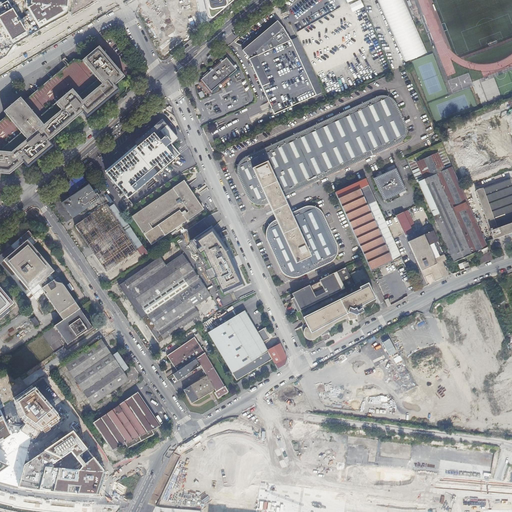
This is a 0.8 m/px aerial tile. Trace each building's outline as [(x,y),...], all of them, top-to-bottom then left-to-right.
[(7,0),(0,0),(0,22),(11,42),(26,33),(20,22),(18,23),(16,19),(17,18),(7,0)] [(67,0),(31,0),(31,5),(35,5),(28,8),(38,24),(45,20),(46,23),(64,13),(60,8),(67,8),(67,0)] [(206,0),(210,16),(211,18),(213,19),(226,8),(227,7),(227,5),(225,0),(206,0)] [(379,0),(406,61),(427,52),(413,19),(404,0),(379,0)] [(404,0),(413,19),(414,18),(407,0),(404,0)] [(277,22),(243,51),(248,58),(249,60),(248,60),(251,67),(252,67),(269,103),(260,107),(263,113),(271,108),(275,115),(323,93),(297,38),(291,41),(291,40),(290,40),(283,29),(277,22)] [(0,181),(2,180),(2,173),(11,174),(24,163),(25,162),(29,167),(54,146),(51,141),(83,114),(84,112),(88,117),(121,90),(119,88),(117,85),(126,77),(100,47),(84,61),(93,73),(85,80),(71,63),(25,102),(24,100),(22,98),(19,101),(8,109),(5,112),(7,114),(9,116),(0,123),(0,181)] [(202,82),(212,95),(235,76),(234,76),(238,72),(229,61),(225,64),(225,63),(202,82)] [(268,203),(283,196),(400,142),(401,142),(402,141),(403,140),(404,138),(405,137),(406,136),(406,135),(407,133),(407,132),(407,130),(407,129),(407,127),(406,125),(396,102),(395,101),(394,100),(393,98),(392,97),(391,97),(390,96),(389,96),(388,95),(386,95),(385,95),(383,95),(381,95),(373,99),(309,129),(244,158),(242,159),(241,160),(240,162),(239,164),(238,165),(237,167),(237,168),(237,169),(237,170),(237,172),(237,173),(237,174),(238,175),(250,201),(251,202),(252,203),(253,204),(254,204),(256,205),(257,205),(258,205),(259,206),(261,206),(262,206),(264,205),(265,205),(266,204),(268,204),(268,203)] [(106,174),(127,199),(180,155),(171,144),(177,139),(162,121),(139,140),(142,144),(106,174)] [(429,158),(431,164),(436,173),(452,166),(442,143),(435,146),(439,154),(434,156),(429,158)] [(435,145),(430,147),(434,156),(439,154),(435,146),(435,145)] [(430,147),(425,150),(429,158),(434,156),(430,147)] [(406,159),(412,174),(426,168),(426,167),(431,164),(429,158),(425,150),(406,159)] [(283,196),(267,163),(253,169),(268,203),(276,220),(296,265),(311,258),(290,213),(283,196)] [(430,176),(418,182),(454,262),(478,251),(480,255),(490,251),(462,188),(452,166),(436,173),(431,164),(426,167),(426,168),(430,176)] [(397,169),(374,178),(384,201),(406,191),(397,169)] [(98,173),(94,177),(97,181),(102,177),(98,173)] [(365,258),(371,271),(400,257),(364,178),(355,182),(351,185),(335,192),(365,258)] [(490,231),(493,240),(511,233),(511,182),(510,178),(477,191),(491,231),(490,231)] [(183,180),(132,216),(152,245),(203,209),(183,180)] [(98,199),(86,182),(70,195),(71,196),(62,202),(72,218),(98,199)] [(105,205),(74,226),(105,272),(136,250),(105,205)] [(305,206),(290,213),(276,220),(275,221),(274,221),(272,222),(270,224),(268,226),(268,227),(267,228),(267,229),(266,230),(266,233),(266,235),(266,237),(267,238),(282,270),(282,271),(283,272),(284,274),(286,275),(287,276),(288,276),(289,277),(290,277),(292,278),(293,278),(294,278),(296,278),(298,277),(331,262),(332,261),(334,260),(335,259),(336,258),(336,257),(337,256),(337,255),(338,254),(338,253),(338,252),(338,251),(338,250),(338,249),(338,248),(338,247),(337,245),(322,213),(321,211),(320,210),(319,209),(318,208),(317,207),(315,206),(314,206),(312,205),(311,205),(309,205),(307,206),(305,206)] [(408,210),(404,211),(411,227),(415,225),(408,210)] [(396,215),(404,234),(412,231),(411,227),(404,211),(396,215)] [(223,296),(225,295),(230,293),(243,286),(240,279),(241,279),(227,248),(226,248),(223,241),(219,243),(215,238),(218,236),(211,226),(190,241),(199,254),(203,252),(211,268),(216,277),(215,278),(223,296)] [(424,235),(443,277),(448,276),(442,261),(446,259),(433,231),(424,235)] [(431,272),(435,281),(443,277),(424,235),(416,238),(419,246),(431,272)] [(408,242),(411,249),(419,246),(416,238),(408,242)] [(40,290),(45,296),(63,284),(58,277),(54,280),(50,275),(53,272),(27,241),(22,245),(21,245),(20,246),(18,244),(18,243),(17,243),(16,243),(15,243),(14,244),(0,255),(0,265),(25,295),(29,292),(33,296),(40,290)] [(411,249),(423,275),(431,272),(419,246),(411,249)] [(119,285),(158,343),(200,314),(194,307),(210,295),(182,254),(166,265),(160,257),(119,285)] [(478,257),(480,264),(492,260),(490,254),(478,257)] [(294,298),(300,310),(339,291),(335,282),(350,275),(346,267),(338,271),(303,288),(295,292),(297,296),(294,298)] [(356,283),(360,281),(367,278),(363,269),(359,271),(359,270),(351,273),(356,283)] [(335,282),(339,291),(354,284),(352,282),(350,275),(335,282)] [(300,310),(294,312),(298,320),(303,318),(307,326),(306,327),(305,326),(305,327),(304,328),(304,329),(303,330),(303,331),(303,332),(304,334),(304,335),(304,336),(305,337),(306,338),(307,339),(308,339),(309,340),(310,340),(312,340),(313,340),(315,340),(316,339),(379,304),(376,298),(374,295),(368,295),(367,289),(370,285),(369,284),(368,284),(367,283),(362,285),(360,281),(356,283),(354,284),(339,291),(300,310)] [(63,284),(45,296),(63,320),(80,309),(63,284)] [(0,316),(9,309),(7,307),(12,303),(0,289),(0,316)] [(63,320),(54,326),(67,344),(92,326),(80,309),(63,320)] [(236,380),(272,359),(267,350),(265,346),(265,345),(263,342),(269,339),(270,338),(264,328),(257,332),(244,311),(208,332),(236,380)] [(30,320),(34,326),(39,323),(35,317),(30,320)] [(167,356),(177,371),(205,353),(194,338),(167,356)] [(64,364),(92,405),(129,380),(123,372),(128,368),(117,352),(112,356),(100,339),(64,364)] [(272,359),(277,369),(285,364),(287,359),(280,343),(278,344),(267,350),(272,359)] [(205,353),(177,371),(173,374),(177,381),(200,365),(206,375),(183,390),(192,403),(215,389),(216,391),(215,392),(218,397),(228,392),(205,353)] [(35,388),(13,402),(21,419),(26,424),(21,431),(35,440),(40,432),(43,431),(45,434),(51,429),(49,427),(57,423),(59,418),(35,388)] [(93,423),(111,452),(124,445),(127,449),(154,434),(151,430),(159,425),(136,392),(93,423)] [(0,472),(9,466),(0,461),(0,442),(10,435),(0,412),(0,472)] [(87,449),(73,431),(44,450),(45,451),(61,459),(62,459),(71,452),(76,459),(79,456),(87,449)] [(61,459),(45,451),(24,465),(19,487),(39,491),(54,492),(68,492),(68,485),(80,486),(78,494),(98,494),(104,471),(94,457),(85,464),(79,456),(76,459),(83,466),(78,471),(48,467),(61,459)]
